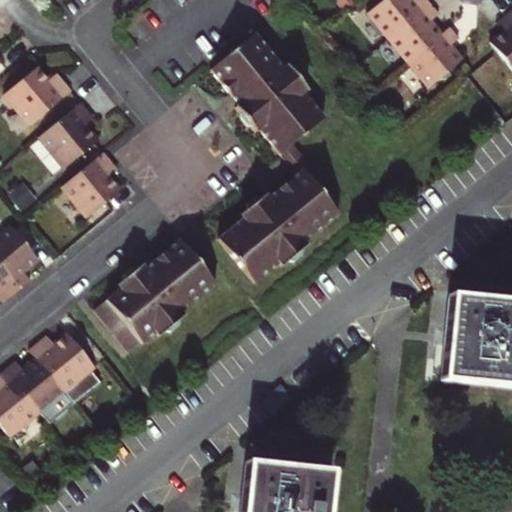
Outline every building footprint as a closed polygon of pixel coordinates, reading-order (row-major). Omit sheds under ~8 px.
[(430,4),(426,0),(383,0),(367,13),(429,88),(463,60),(452,45),(459,39),(451,29),(442,36),(431,22),(439,16),(430,4)] [(511,14),(506,19),(511,27),(511,28),(505,34),(492,44),(511,68),(511,14)] [(511,27),(506,19),(499,25),(505,34),(511,28),(511,27)] [(290,169),(303,159),(291,144),(322,119),(302,93),(305,91),(301,85),(302,78),(297,72),(289,70),(286,65),(281,68),(254,33),(209,69),(238,105),(234,107),(239,113),(238,121),(243,127),(250,126),(254,132),(258,129),(290,169)] [(25,125),(68,90),(59,80),(51,87),(45,79),(35,67),(0,94),(25,125)] [(59,80),(53,73),(45,79),(51,87),(59,80)] [(77,102),(35,137),(60,168),(95,140),(84,127),(78,121),(87,114),(77,102)] [(92,121),(87,114),(78,121),(84,127),(92,121)] [(101,151),(58,186),(84,218),(118,190),(106,177),(101,170),(110,162),(101,151)] [(243,273),(329,203),(305,174),(310,169),(303,159),(290,169),(294,175),(266,198),(264,195),(238,216),(241,218),(216,239),(243,273)] [(115,170),(110,162),(101,170),(106,177),(115,170)] [(338,214),(329,203),(243,273),(251,283),(277,263),(280,266),(298,258),(298,251),(305,246),(302,243),(338,214)] [(7,227),(0,232),(0,269),(17,290),(27,281),(21,273),(35,261),(7,227)] [(91,310),(102,323),(188,253),(177,241),(141,269),(139,266),(120,275),(120,282),(115,286),(117,290),(91,310)] [(155,336),(160,333),(168,334),(180,316),(177,313),(212,284),(188,253),(102,323),(126,354),(152,332),(155,336)] [(0,290),(6,298),(17,290),(0,269),(0,290)] [(439,380),(511,387),(511,303),(447,296),(439,380)] [(87,371),(91,368),(64,333),(50,345),(44,350),(37,342),(27,351),(33,358),(61,393),(69,403),(95,381),(87,371)] [(44,337),(37,342),(44,350),(50,345),(44,337)] [(61,393),(33,358),(19,370),(13,362),(2,371),(36,413),(61,393)] [(36,413),(2,371),(0,373),(0,432),(5,438),(36,413)] [(321,511),(325,472),(244,463),(238,511),(321,511)]
